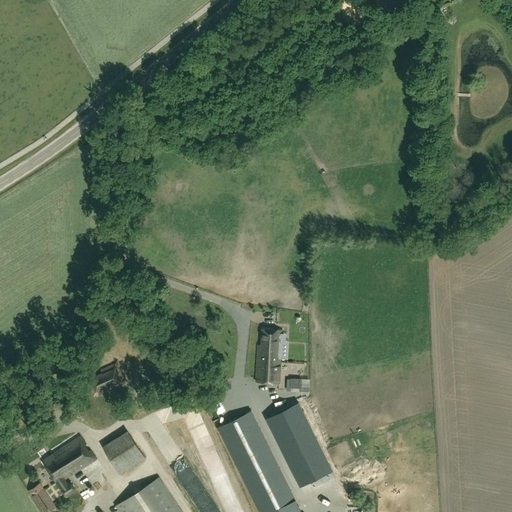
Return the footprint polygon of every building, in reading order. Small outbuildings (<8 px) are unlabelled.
[(279,382),(282,330),(262,329),(261,345),(258,345),(256,381),(279,382)] [(235,360),(237,341),(230,340),(227,359),(235,360)] [(125,382),(117,363),(101,370),(102,373),(96,376),(95,373),(85,378),(94,397),(104,392),(102,389),(108,386),(109,389),(125,382)] [(300,486),(332,470),(299,401),(267,417),(300,486)] [(301,511),(251,410),(218,427),(260,511),(301,511)] [(205,426),(203,417),(189,420),(191,428),(205,426)] [(186,455),(172,425),(152,434),(157,445),(163,442),(171,461),(186,455)] [(121,474),(146,457),(127,429),(102,446),(121,474)] [(204,459),(217,454),(210,434),(201,438),(199,431),(194,432),(204,459)] [(88,451),(84,444),(86,444),(81,436),(43,460),(66,496),(75,490),(70,482),(68,484),(64,478),(95,459),(90,450),(88,451)] [(87,469),(90,475),(104,468),(100,462),(87,469)] [(190,491),(194,488),(192,485),(199,480),(191,469),(180,476),(190,491)] [(120,511),(181,511),(159,477),(116,505),(120,511)] [(42,511),(59,511),(40,483),(28,490),(42,511)] [(228,511),(244,511),(233,484),(219,489),(228,511)] [(215,502),(206,505),(208,511),(217,508),(215,502)]
